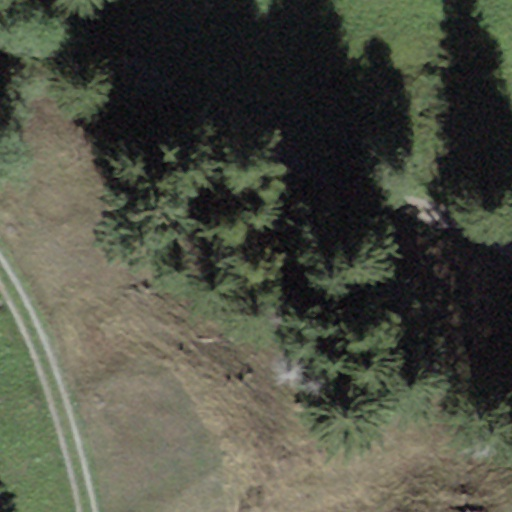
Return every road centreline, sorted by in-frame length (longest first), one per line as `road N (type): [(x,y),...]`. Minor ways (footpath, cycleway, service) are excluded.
road 1 (unclassified): [(511,253),(366,199),(104,71),(0,45)]
road 2 (track): [(87,511),(34,337),(0,283)]
